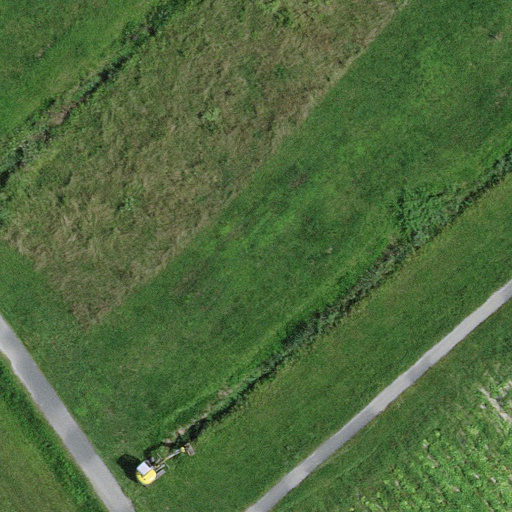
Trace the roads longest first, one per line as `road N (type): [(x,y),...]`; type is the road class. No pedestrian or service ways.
road 1 (track): [(260,511),(511,286)]
road 2 (track): [(0,336),(124,511)]
